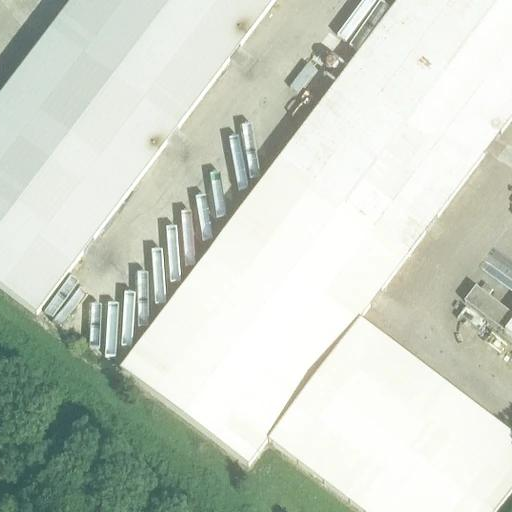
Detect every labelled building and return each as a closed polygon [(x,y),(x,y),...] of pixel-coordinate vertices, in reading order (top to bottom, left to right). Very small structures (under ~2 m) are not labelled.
[(276,0),(75,0),(54,28),(0,99),(0,290),(36,318),(276,0)] [(41,0),(33,12),(54,28),(75,0),(41,0)] [(500,511),(511,497),(511,433),(361,321),(511,118),(511,0),(400,0),(121,373),(250,469),(270,442),(363,511),(500,511)] [(325,64),(324,66),(325,68),(326,70),(327,71),(329,71),(331,71),(333,70),(334,68),(334,66),(334,64),(333,63),(331,62),(329,61),(327,62),(326,63),(325,64)] [(147,271),(156,280),(153,283),(159,289),(202,244),(187,229),(147,271)] [(511,316),(476,289),(465,303),(511,339),(511,316)] [(440,358),(433,367),(452,381),(459,372),(440,358)]
